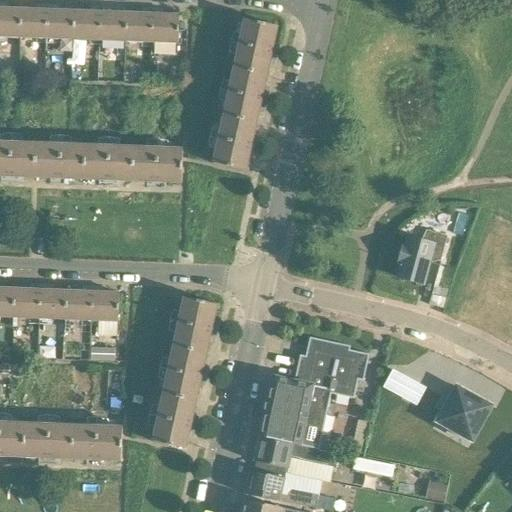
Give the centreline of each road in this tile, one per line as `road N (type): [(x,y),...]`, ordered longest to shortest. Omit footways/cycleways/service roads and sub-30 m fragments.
road 1 (tertiary): [(262,286),(325,1)]
road 2 (residential): [(262,286),(204,273),(0,264)]
road 3 (residential): [(262,286),(411,322),(511,366)]
road 4 (tertiary): [(213,511),(262,286)]
